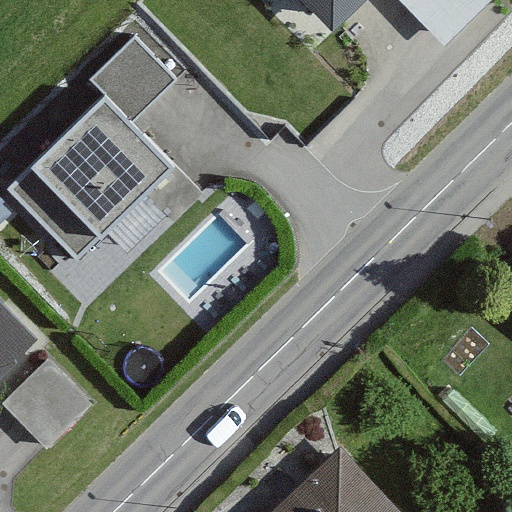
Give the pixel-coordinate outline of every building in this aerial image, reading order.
[(314,0),(333,20),(353,0),(409,0),(444,36),(482,0),(314,0)] [(104,93),(10,185),(76,252),(170,161),(104,93)] [(511,270),(498,283),(511,298),(511,270)] [(0,362),(29,335),(0,305),(0,362)] [(49,442),(95,400),(52,354),(7,396),(49,442)] [(389,511),(323,445),(255,511),(389,511)]
